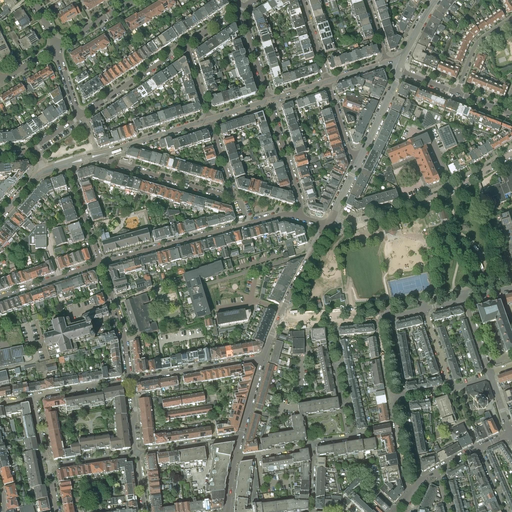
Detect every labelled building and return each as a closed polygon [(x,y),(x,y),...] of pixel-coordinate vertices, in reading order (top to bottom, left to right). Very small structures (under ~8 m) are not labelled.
[(7,0),(4,2),(7,6),(4,8),(6,11),(7,10),(7,11),(10,9),(11,8),(15,5),(16,4),(14,1),(15,1),(14,0),(7,0)] [(84,0),(82,2),(83,3),(88,12),(94,8),(88,0),(84,0)] [(160,0),(158,1),(159,3),(159,2),(164,11),(167,9),(168,10),(170,8),(164,0),(160,0)] [(172,0),(164,0),(170,8),(176,5),(172,0)] [(218,12),(223,8),(218,0),(211,0),(211,1),(212,3),(218,12)] [(218,0),(223,8),(228,5),(226,0),(218,0)] [(277,10),(283,7),(278,0),(273,0),(272,1),(276,8),(277,10)] [(453,6),(456,3),(452,0),(445,0),(444,2),(457,12),(459,9),(455,6),(454,6),(453,6)] [(272,1),(267,4),(273,14),(275,13),(273,10),(276,8),(272,1)] [(309,3),(311,9),(320,6),(320,3),(319,4),(318,1),(309,3)] [(335,2),(335,1),(328,3),(329,6),(331,14),(333,14),(333,15),(337,14),(338,16),(339,15),(335,2)] [(387,3),(387,1),(375,5),(376,10),(385,7),(387,7),(386,6),(385,4),(387,3)] [(511,6),(511,2),(511,1),(505,5),(503,7),(505,9),(506,8),(507,10),(511,6)] [(161,13),(164,11),(159,2),(159,3),(153,6),(159,16),(161,14),(161,13)] [(444,2),(440,6),(448,12),(450,10),(451,10),(450,11),(451,11),(455,14),(457,12),(444,2)] [(212,3),(207,6),(213,15),(218,12),(212,3)] [(414,13),(417,8),(409,3),(408,3),(407,5),(408,5),(406,9),(414,13)] [(271,16),(273,14),(267,4),(262,7),(267,14),(269,13),(271,16)] [(364,10),(362,4),(352,7),(353,11),(354,13),(364,10)] [(71,7),(66,10),(71,19),(77,15),(79,13),(75,5),(72,7),(71,6),(70,7),(71,7)] [(213,15),(207,6),(204,8),(202,5),(200,6),(202,9),(208,18),(213,15)] [(290,7),(287,8),(289,14),(299,11),(297,5),(290,7)] [(153,6),(148,9),(153,18),(156,16),(157,17),(159,16),(153,6)] [(321,8),(320,6),(311,9),(312,14),(321,12),(320,8),(321,8)] [(446,16),(448,12),(440,6),(440,7),(437,12),(449,22),(451,19),(447,16),(446,16)] [(262,17),(267,14),(262,7),(257,10),(262,17)] [(386,8),(385,8),(377,11),(378,17),(390,13),(389,11),(387,12),(387,10),(386,8)] [(153,18),(148,9),(142,13),(148,22),(150,21),(149,20),(153,18)] [(203,21),(208,18),(202,9),(197,13),(203,21)] [(411,18),(414,13),(406,9),(405,11),(404,10),(402,13),(411,18)] [(501,10),(500,10),(497,12),(496,10),(495,11),(496,13),(501,19),(505,17),(504,16),(506,15),(502,9),(501,10)] [(13,14),(18,21),(26,16),(24,12),(23,13),(23,12),(22,13),(20,10),(19,11),(18,11),(15,13),(13,14)] [(60,14),(58,16),(63,24),(65,22),(71,19),(66,10),(61,13),(60,13),(60,14)] [(263,19),(262,17),(257,10),(253,13),(252,14),(255,22),(260,20),(263,19)] [(364,10),(354,13),(353,11),(350,12),(352,16),(354,15),(355,19),(357,18),(366,16),(364,10)] [(301,17),(299,11),(289,14),(291,20),(301,17)] [(494,11),(495,13),(492,16),(497,22),(501,19),(496,13),(495,11),(494,11)] [(312,14),(314,20),(324,17),(323,14),(322,14),(321,12),(312,14)] [(448,25),(449,22),(437,12),(433,18),(441,23),(443,20),(444,20),(443,21),(444,21),(448,25)] [(142,13),(137,16),(136,16),(142,24),(145,22),(146,24),(148,22),(142,13)] [(199,25),(203,21),(197,13),(193,16),(194,17),(199,25)] [(378,17),(380,23),(389,20),(390,20),(389,17),(389,16),(390,16),(390,13),(378,17)] [(409,22),(411,18),(402,13),(402,14),(400,13),(398,16),(401,18),(409,22)] [(136,15),(130,18),(137,29),(139,27),(138,26),(142,24),(136,16),(137,16),(136,15)] [(26,16),(18,21),(22,28),(24,27),(24,28),(27,25),(29,24),(28,21),(28,20),(26,16)] [(194,28),(199,25),(194,17),(191,19),(190,16),(187,18),(194,28)] [(356,22),(357,25),(367,21),(366,16),(357,18),(358,22),(356,22)] [(401,18),(398,16),(396,19),(398,20),(397,22),(406,27),(409,22),(401,18)] [(487,19),(484,21),(488,27),(488,28),(493,25),(488,18),(487,16),(486,17),(487,19)] [(492,16),(488,18),(493,25),(497,22),(492,16)] [(291,20),(292,25),(303,22),(301,17),(291,20)] [(139,33),(137,30),(137,29),(130,18),(125,22),(131,32),(134,30),(137,34),(139,33)] [(189,31),(194,28),(187,18),(185,19),(186,22),(184,24),(189,31)] [(326,24),(324,18),(315,21),(316,27),(326,24)] [(439,26),(441,23),(433,18),(430,23),(444,31),(446,28),(441,26),(440,26),(439,26)] [(260,21),(260,20),(255,22),(256,28),(265,26),(265,25),(267,25),(266,21),(265,19),(260,21)] [(484,30),(488,27),(484,21),(483,20),(479,23),(484,30)] [(188,32),(182,22),(181,21),(176,24),(183,35),(188,32)] [(389,21),(388,21),(381,24),(383,30),(393,26),(392,24),(390,25),(389,23),(390,23),(389,21)] [(304,28),(303,22),(292,25),(294,31),(295,30),(295,31),(304,28)] [(404,30),(406,27),(397,22),(396,25),(398,34),(401,36),(402,34),(403,32),(404,30)] [(321,43),(331,40),(332,40),(327,23),(326,24),(316,27),(321,43)] [(345,34),(343,27),(342,23),(337,25),(341,36),(342,35),(345,34)] [(442,34),(444,31),(430,23),(427,29),(435,34),(437,30),(438,31),(437,31),(438,32),(442,34)] [(480,33),(484,30),(479,23),(475,26),(480,33)] [(178,39),(183,35),(176,24),(171,28),(172,29),(178,39)] [(114,28),(122,42),(123,41),(123,40),(122,37),(122,36),(125,35),(124,33),(125,33),(120,25),(114,28)] [(233,25),(228,29),(233,37),(235,39),(236,41),(239,40),(239,38),(237,38),(235,35),(237,33),(235,26),(233,25)] [(256,28),(258,34),(267,31),(270,30),(269,27),(266,28),(265,25),(265,26),(256,28)] [(480,33),(475,26),(475,25),(468,32),(475,37),(480,33)] [(384,34),(393,32),(393,31),(393,29),(394,28),(393,26),(383,30),(384,34)] [(360,33),(360,36),(371,33),(369,27),(361,29),(362,32),(360,33)] [(121,43),(122,42),(114,28),(108,32),(113,40),(114,40),(114,41),(117,39),(118,40),(118,39),(120,42),(121,43)] [(235,39),(233,37),(228,29),(224,32),(229,40),(229,39),(231,38),(233,40),(235,39)] [(433,37),(435,34),(427,29),(424,34),(438,42),(440,39),(435,36),(434,37),(433,37)] [(26,38),(32,47),(34,45),(35,44),(38,42),(37,40),(38,40),(35,36),(31,30),(29,32),(31,35),(26,38)] [(171,30),(167,33),(173,42),(177,39),(171,30)] [(270,30),(267,31),(258,34),(260,40),(272,36),(270,30)] [(224,32),(219,35),(225,44),(226,45),(227,46),(231,44),(230,42),(229,39),(229,40),(224,32)] [(394,35),(393,32),(384,34),(386,40),(397,37),(396,37),(396,35),(394,35)] [(472,41),(475,37),(468,32),(466,35),(464,34),(463,35),(472,41)] [(167,46),(173,42),(167,33),(161,37),(167,46)] [(436,45),(438,42),(424,34),(421,40),(429,44),(431,41),(432,41),(432,42),(436,45)] [(222,46),(225,44),(219,35),(214,38),(220,48),(222,47),(222,46)] [(465,37),(463,40),(469,45),(472,41),(463,35),(463,36),(465,37)] [(104,36),(98,39),(104,49),(106,47),(105,46),(109,44),(104,36)] [(270,43),(270,42),(269,40),(272,39),(272,36),(260,40),(262,45),(270,43)] [(162,49),(167,46),(161,37),(156,40),(162,49)] [(397,37),(386,40),(389,50),(390,50),(394,49),(393,49),(395,49),(400,38),(397,37)] [(32,47),(26,38),(19,42),(21,44),(21,45),(23,49),(23,48),(24,51),(29,48),(32,47)] [(222,50),(220,48),(214,38),(209,42),(215,51),(215,52),(218,50),(219,52),(222,50)] [(102,50),(104,49),(98,39),(92,43),(97,51),(101,49),(102,50)] [(157,52),(162,49),(156,40),(151,43),(157,52)] [(321,43),(323,48),(333,45),(334,45),(334,42),(332,43),(331,40),(321,43)] [(428,48),(429,44),(421,40),(418,46),(428,50),(432,52),(434,49),(429,47),(428,48)] [(467,50),(469,45),(463,40),(462,40),(460,46),(467,50)] [(270,42),(270,43),(262,45),(264,51),(273,48),(272,45),(274,45),(273,41),(270,42)] [(310,45),(308,41),(300,44),(299,43),(291,46),(292,48),(296,47),(296,49),(310,45)] [(369,46),(367,41),(362,43),(363,45),(367,58),(373,57),(370,48),(367,49),(367,47),(369,46)] [(212,52),(215,51),(209,42),(204,45),(210,54),(210,55),(213,53),(212,52)] [(0,54),(8,51),(5,43),(0,45),(0,54)] [(87,46),(93,56),(95,54),(94,53),(97,51),(92,43),(87,46)] [(153,55),(157,52),(151,43),(147,46),(153,55)] [(357,62),(362,60),(358,47),(357,44),(352,46),(353,49),(357,62)] [(369,46),(370,48),(373,57),(377,55),(378,54),(375,44),(369,46)] [(142,46),(140,47),(148,59),(153,55),(147,46),(146,45),(145,46),(143,47),(142,46)] [(205,57),(210,54),(204,45),(199,48),(205,57)] [(334,47),(333,45),(323,48),(325,53),(336,50),(335,48),(332,49),(332,48),(334,47)] [(362,60),(367,58),(363,45),(358,47),(362,60)] [(87,46),(81,49),(86,58),(87,59),(93,56),(87,46)] [(241,46),(234,48),(233,48),(235,54),(243,52),(241,46)] [(427,50),(428,50),(418,46),(417,46),(412,58),(411,58),(411,59),(410,59),(410,60),(410,61),(411,61),(411,62),(412,62),(412,63),(413,63),(414,63),(414,62),(423,66),(427,56),(422,54),(423,52),(425,53),(426,50),(427,50)] [(466,54),(467,50),(460,46),(458,46),(457,47),(459,48),(458,51),(466,54)] [(143,62),(148,59),(140,47),(138,48),(139,50),(136,52),(143,62)] [(265,57),(274,54),(277,53),(275,47),(273,48),(264,51),(265,57)] [(83,60),(86,58),(81,49),(81,48),(75,52),(82,63),(84,61),(83,60)] [(204,57),(205,57),(199,48),(196,50),(195,53),(199,65),(208,62),(207,60),(206,61),(206,60),(203,59),(205,58),(204,57)] [(12,58),(8,51),(0,54),(3,62),(5,61),(6,61),(10,59),(12,58)] [(352,63),(349,55),(346,56),(345,51),(342,52),(346,65),(352,63)] [(80,64),(82,63),(75,52),(69,55),(75,65),(79,62),(80,64)] [(138,65),(143,62),(136,52),(135,52),(135,53),(133,54),(132,52),(130,54),(138,65)] [(235,67),(246,63),(243,52),(235,54),(231,55),(228,56),(229,61),(231,61),(232,63),(233,62),(235,67)] [(133,68),(138,65),(130,54),(128,55),(130,56),(127,58),(133,68)] [(274,56),(274,54),(265,57),(267,63),(279,59),(278,56),(274,56)] [(338,58),(338,59),(337,56),(335,57),(334,55),(331,56),(332,58),(333,59),(336,69),(341,67),(338,58)] [(423,66),(430,69),(434,59),(431,57),(427,56),(423,66)] [(464,59),(456,56),(454,61),(457,62),(456,64),(459,65),(460,63),(462,64),(464,59)] [(133,68),(127,58),(126,57),(123,58),(124,60),(122,61),(128,72),(133,68)] [(327,62),(330,70),(331,70),(336,69),(333,59),(332,58),(330,58),(331,61),(327,62)] [(183,74),(184,78),(190,77),(188,70),(185,59),(183,59),(179,62),(183,70),(182,71),(182,72),(183,73),(183,74)] [(267,63),(269,68),(277,65),(280,64),(279,59),(267,63)] [(436,60),(434,59),(430,69),(436,71),(440,63),(436,61),(436,60)] [(116,63),(117,65),(123,75),(128,72),(122,61),(120,60),(117,62),(116,63)] [(199,65),(200,68),(201,71),(211,68),(212,68),(215,67),(217,67),(215,60),(208,62),(199,65)] [(183,70),(179,62),(171,67),(176,76),(176,75),(180,73),(182,72),(182,71),(183,70)] [(280,64),(277,65),(269,68),(273,81),(281,78),(279,71),(286,68),(290,66),(289,62),(288,62),(283,63),(280,64)] [(308,77),(305,69),(305,68),(304,65),(303,65),(303,63),(301,64),(302,69),(299,70),(302,79),(308,77)] [(482,66),(475,63),(473,68),(478,70),(477,72),(480,73),(480,71),(481,71),(482,66)] [(310,66),(310,67),(313,76),(317,74),(318,73),(316,65),(316,64),(313,65),(313,64),(310,65),(310,66)] [(454,69),(441,64),(438,71),(442,73),(447,75),(448,75),(451,77),(454,69)] [(511,64),(498,70),(499,73),(510,69),(511,70),(511,69),(511,64)] [(119,78),(123,75),(117,65),(112,68),(119,78)] [(456,65),(454,69),(451,77),(456,79),(461,67),(456,65)] [(108,71),(107,71),(114,81),(119,78),(112,68),(111,66),(109,68),(110,70),(108,71)] [(55,78),(53,75),(51,71),(52,70),(50,67),(43,71),(49,80),(50,79),(51,80),(55,78)] [(177,76),(176,75),(176,76),(171,67),(166,70),(172,80),(177,76)] [(216,72),(215,67),(212,68),(211,68),(201,71),(202,76),(216,72)] [(250,75),(248,67),(235,70),(235,71),(237,78),(250,75)] [(308,77),(313,76),(310,67),(305,69),(308,77)] [(286,68),(279,71),(281,78),(283,85),(291,83),(288,73),(286,68)] [(91,69),(85,72),(76,78),(76,79),(75,79),(76,82),(77,81),(78,84),(88,77),(87,76),(90,74),(89,72),(92,71),(91,69)] [(109,85),(114,81),(107,71),(106,70),(101,73),(109,85)] [(168,83),(172,80),(166,70),(161,74),(168,83)] [(297,81),(302,79),(299,70),(298,70),(298,71),(294,72),(297,81)] [(49,80),(43,71),(38,74),(43,83),(44,83),(49,80)] [(381,71),(372,74),(374,80),(386,84),(387,83),(383,72),(381,71)] [(472,84),(475,77),(477,73),(472,71),(467,83),(472,85),(472,84)] [(202,76),(204,82),(214,79),(212,76),(217,75),(217,74),(216,72),(202,76)] [(291,83),(297,81),(294,72),(289,74),(289,73),(288,73),(291,83)] [(104,88),(109,85),(101,73),(99,74),(100,76),(97,77),(97,78),(104,88)] [(33,78),(38,86),(39,88),(44,84),(44,83),(43,83),(38,74),(33,78)] [(163,86),(168,83),(161,74),(156,77),(163,86)] [(365,82),(372,84),(374,80),(372,74),(359,78),(360,80),(365,82)] [(237,78),(235,79),(235,80),(236,80),(237,81),(240,80),(241,83),(241,84),(252,80),(250,75),(237,78)] [(157,90),(163,86),(156,77),(151,81),(157,90)] [(181,85),(192,82),(190,77),(184,78),(182,79),(179,80),(178,82),(178,84),(179,83),(180,86),(181,85)] [(481,79),(475,77),(472,84),(477,86),(478,87),(481,79)] [(38,86),(33,78),(27,81),(29,84),(30,85),(27,87),(27,88),(31,93),(34,91),(33,89),(38,86)] [(99,91),(104,88),(97,78),(93,81),(99,91)] [(283,85),(281,78),(273,81),(275,87),(276,88),(283,85)] [(359,78),(353,80),(355,84),(356,84),(356,85),(355,86),(356,87),(357,87),(360,88),(359,89),(361,90),(363,86),(365,82),(360,80),(359,78)] [(215,85),(220,84),(219,81),(215,83),(214,79),(204,82),(206,88),(215,85)] [(486,90),(489,82),(483,80),(481,79),(478,87),(482,88),(486,90)] [(253,85),(252,80),(241,84),(241,83),(239,84),(242,88),(245,88),(246,87),(246,88),(253,85)] [(374,80),(372,84),(375,85),(384,88),(386,84),(374,80)] [(94,94),(99,91),(93,81),(88,84),(94,94)] [(152,93),(157,90),(151,81),(146,84),(152,93)] [(354,91),(353,88),(352,89),(349,81),(344,83),(345,87),(347,88),(347,90),(349,89),(350,92),(354,91)] [(194,88),(192,82),(181,85),(182,87),(180,88),(181,92),(184,91),(185,90),(194,88)] [(375,85),(372,84),(365,82),(363,86),(371,89),(373,90),(375,85)] [(489,82),(486,90),(490,91),(490,92),(494,93),(497,86),(489,82)] [(79,87),(83,100),(85,100),(90,97),(83,88),(83,87),(82,86),(80,83),(78,85),(79,87)] [(344,83),(340,84),(342,92),(344,91),(344,92),(348,91),(347,90),(347,88),(345,87),(344,83)] [(503,88),(500,95),(500,96),(505,98),(510,84),(508,83),(507,84),(505,83),(503,88)] [(90,97),(94,94),(88,84),(83,87),(83,88),(90,97)] [(147,96),(152,93),(146,84),(141,87),(147,96)] [(407,99),(410,92),(412,87),(404,85),(404,84),(403,85),(398,96),(407,99)] [(20,96),(26,93),(27,95),(31,93),(27,88),(24,90),(23,88),(24,87),(23,85),(22,85),(21,85),(16,88),(20,96)] [(206,88),(208,94),(217,91),(215,85),(206,88)] [(256,93),(253,85),(246,88),(246,89),(244,89),(245,92),(248,91),(250,96),(255,95),(256,95),(256,93)] [(370,97),(378,101),(384,88),(375,85),(373,90),(370,97)] [(235,101),(241,99),(239,91),(238,89),(235,90),(234,89),(233,86),(231,87),(235,101)] [(503,88),(497,86),(494,93),(496,94),(500,95),(503,88)] [(142,100),(147,96),(141,87),(136,91),(142,100)] [(230,103),(235,101),(231,87),(228,88),(230,92),(227,93),(230,103)] [(15,99),(20,96),(16,88),(10,91),(15,99)] [(183,98),(187,96),(195,94),(194,88),(185,90),(184,91),(181,92),(183,98)] [(49,96),(52,101),(61,96),(58,89),(44,97),(45,99),(49,96)] [(241,99),(250,96),(248,91),(245,92),(244,89),(239,91),(241,99)] [(416,98),(422,101),(425,102),(430,104),(433,96),(419,90),(415,98),(416,98)] [(10,102),(15,99),(10,91),(5,94),(10,102)] [(143,101),(142,100),(136,91),(131,94),(138,104),(143,101)] [(224,104),(230,103),(227,93),(224,94),(223,93),(220,94),(221,95),(224,104)] [(325,94),(324,93),(323,93),(319,95),(322,104),(324,103),(324,102),(325,102),(326,106),(329,105),(325,94)] [(4,105),(10,102),(5,94),(0,97),(0,100),(0,101),(1,101),(4,105)] [(131,94),(126,97),(133,107),(134,108),(138,105),(138,104),(131,94)] [(197,100),(195,94),(187,96),(189,102),(190,101),(190,102),(197,100)] [(374,109),(377,103),(360,97),(352,94),(350,97),(359,100),(358,103),(362,105),(362,104),(374,109)] [(215,96),(215,95),(214,95),(214,96),(209,97),(212,107),(214,108),(218,106),(215,96)] [(218,106),(224,104),(221,95),(218,95),(215,96),(218,106)] [(319,105),(322,104),(319,95),(313,97),(317,109),(319,108),(318,104),(319,104),(319,105)] [(359,114),(360,111),(362,105),(358,103),(359,100),(350,97),(346,95),(342,107),(359,114)] [(62,101),(61,96),(52,101),(49,104),(51,108),(52,108),(54,107),(54,108),(57,106),(62,103),(61,102),(62,101)] [(409,101),(407,99),(398,96),(397,98),(406,102),(403,108),(400,114),(402,116),(410,119),(416,106),(413,102),(409,101)] [(439,107),(445,110),(448,101),(433,96),(430,104),(436,106),(439,107)] [(134,108),(133,107),(126,97),(121,101),(128,110),(129,111),(133,108),(133,109),(134,108)] [(314,110),(317,109),(313,97),(307,99),(310,107),(313,106),(314,110)] [(394,104),(403,108),(406,102),(397,98),(394,104)] [(306,108),(310,107),(307,99),(301,101),(304,109),(305,113),(307,112),(306,108)] [(200,112),(201,111),(197,100),(190,102),(191,104),(194,114),(200,112)] [(129,111),(128,110),(121,101),(116,104),(122,113),(125,112),(126,114),(128,113),(128,112),(129,111)] [(301,110),(304,109),(301,101),(295,102),(297,108),(299,113),(299,114),(302,113),(301,110)] [(283,113),(297,108),(295,102),(282,107),(281,108),(283,113)] [(450,117),(455,104),(449,102),(445,112),(446,112),(447,110),(449,111),(447,116),(450,117)] [(57,106),(59,108),(63,115),(66,114),(66,113),(63,103),(62,103),(57,106)] [(120,115),(122,113),(116,104),(111,108),(117,117),(118,116),(118,117),(120,116),(120,115)] [(189,116),(194,114),(191,104),(190,105),(186,106),(189,116)] [(372,115),(374,109),(362,104),(362,105),(360,111),(372,115)] [(394,104),(391,110),(400,114),(403,108),(394,104)] [(455,104),(450,117),(452,118),(454,113),(456,114),(455,116),(456,116),(460,106),(455,104)] [(171,109),(168,110),(172,121),(177,119),(174,108),(173,106),(171,107),(171,109)] [(177,119),(183,117),(180,109),(179,106),(174,108),(177,119)] [(183,117),(189,116),(186,106),(181,108),(181,109),(180,109),(183,117)] [(466,108),(460,106),(456,116),(458,117),(458,115),(460,115),(458,120),(461,121),(466,108)] [(59,118),(63,115),(59,108),(56,110),(54,108),(54,107),(52,108),(59,118)] [(347,116),(353,119),(359,122),(360,119),(364,121),(365,119),(369,120),(372,115),(360,111),(359,114),(342,107),(342,108),(344,117),(347,116)] [(59,118),(52,108),(51,108),(46,111),(54,122),(59,118)] [(115,119),(117,117),(111,108),(106,111),(112,120),(115,119)] [(299,113),(297,108),(283,113),(285,118),(296,114),(299,113)] [(466,108),(461,121),(463,122),(465,117),(467,118),(466,120),(468,121),(468,120),(472,111),(466,108)] [(166,123),(172,121),(168,110),(164,111),(162,111),(166,123)] [(320,113),(322,119),(332,116),(330,110),(320,113)] [(50,124),(54,122),(46,111),(41,114),(43,116),(42,116),(48,125),(50,124)] [(110,122),(112,120),(106,111),(101,114),(105,121),(106,123),(107,124),(110,122)] [(166,123),(162,111),(160,112),(157,113),(160,125),(166,123)] [(400,116),(391,111),(386,121),(395,125),(400,116)] [(442,116),(438,115),(432,112),(428,111),(422,125),(423,125),(425,129),(439,124),(442,116)] [(473,122),(477,113),(476,113),(476,112),(472,111),(468,120),(471,121),(470,124),(473,126),(474,123),(473,122)] [(150,113),(151,117),(154,127),(159,125),(156,114),(153,115),(152,113),(150,113)] [(262,113),(253,116),(254,121),(259,120),(264,118),(262,113)] [(473,122),(474,123),(475,123),(475,124),(478,125),(478,124),(482,126),(486,116),(477,113),(473,122)] [(105,121),(101,114),(97,117),(97,116),(94,118),(94,119),(91,121),(90,123),(91,126),(103,122),(105,121)] [(285,118),(286,123),(298,120),(296,114),(285,118)] [(44,128),(48,125),(42,116),(38,119),(44,128)] [(255,124),(254,121),(253,116),(247,118),(249,127),(250,130),(253,129),(252,125),(255,124)] [(334,121),(332,116),(322,119),(324,124),(334,121)] [(344,117),(347,125),(349,125),(354,124),(353,119),(347,116),(344,117)] [(494,119),(486,116),(482,126),(484,126),(483,127),(486,128),(487,127),(490,129),(494,119)] [(39,132),(44,128),(38,119),(36,117),(31,120),(31,121),(39,132)] [(142,130),(148,129),(145,119),(144,117),(139,119),(142,130)] [(148,129),(154,127),(151,117),(145,119),(148,129)] [(133,120),(134,123),(133,123),(134,125),(134,124),(137,132),(142,130),(139,119),(138,119),(138,118),(135,120),(135,119),(133,120)] [(247,131),(246,127),(248,126),(249,127),(247,118),(241,120),(244,129),(245,131),(247,131)] [(359,122),(353,119),(354,124),(354,123),(356,124),(355,127),(364,131),(367,126),(359,122)] [(494,119),(490,129),(491,129),(492,129),(492,130),(495,131),(495,130),(499,132),(503,123),(494,119)] [(238,130),(238,131),(239,133),(241,132),(240,129),(243,128),(243,129),(244,129),(241,120),(235,122),(238,130)] [(299,125),(298,120),(286,123),(288,129),(299,125)] [(30,123),(27,126),(33,135),(39,132),(31,121),(29,122),(30,123)] [(335,127),(334,121),(324,124),(322,125),(324,131),(335,127)] [(391,135),(395,125),(386,121),(382,131),(391,135)] [(104,125),(103,122),(91,126),(93,131),(103,128),(102,126),(104,125)] [(234,131),(238,130),(235,122),(230,123),(232,133),(233,135),(235,134),(234,131)] [(231,133),(232,133),(230,123),(224,125),(227,136),(228,137),(230,136),(229,133),(231,132),(231,133)] [(505,129),(510,131),(511,132),(511,126),(504,123),(502,128),(501,130),(504,131),(505,129)] [(136,132),(137,132),(134,124),(134,125),(131,125),(128,126),(132,138),(136,136),(137,135),(136,132)] [(265,124),(260,125),(256,127),(257,132),(267,129),(265,124)] [(226,136),(227,136),(224,125),(220,127),(219,128),(219,129),(221,137),(226,135),(226,136)] [(288,129),(290,134),(302,130),(301,128),(300,128),(299,125),(288,129)] [(28,139),(33,135),(27,126),(22,129),(28,139)] [(95,137),(109,133),(110,133),(110,132),(109,130),(108,128),(108,126),(103,128),(93,131),(95,137)] [(126,140),(132,138),(128,126),(127,126),(127,127),(122,129),(126,140)] [(438,131),(446,151),(458,146),(457,145),(467,141),(462,130),(456,128),(451,130),(449,126),(438,131)] [(325,136),(337,132),(335,127),(324,131),(322,132),(323,136),(325,136)] [(362,137),(364,131),(355,127),(353,130),(354,133),(362,137)] [(23,143),(28,139),(22,129),(21,129),(17,132),(23,143)] [(119,142),(126,140),(122,129),(117,130),(117,129),(115,130),(115,131),(119,142)] [(256,138),(256,139),(269,135),(267,129),(257,132),(258,134),(253,136),(254,139),(256,138)] [(303,132),(302,130),(290,134),(291,140),(302,136),(302,135),(300,135),(299,133),(303,132)] [(359,143),(362,137),(354,133),(353,130),(351,131),(350,131),(349,131),(351,138),(353,143),(355,144),(359,143)] [(10,133),(15,143),(22,143),(23,143),(17,132),(16,131),(13,133),(13,132),(10,133)] [(110,132),(110,133),(114,144),(119,142),(115,131),(110,132)] [(206,131),(200,133),(203,143),(210,141),(207,132),(208,132),(206,131)] [(382,131),(378,140),(378,141),(387,145),(391,135),(382,131)] [(502,133),(502,134),(507,142),(511,139),(511,132),(510,131),(509,133),(507,134),(506,133),(504,132),(502,133)] [(7,144),(15,143),(10,133),(8,133),(8,132),(6,132),(6,133),(7,144)] [(339,139),(337,132),(325,136),(325,137),(323,137),(325,142),(328,141),(328,142),(339,139)] [(111,138),(109,133),(95,137),(94,138),(94,139),(94,140),(95,141),(96,140),(97,143),(111,138)] [(100,148),(114,144),(110,133),(109,133),(111,138),(97,143),(98,147),(100,148)] [(201,143),(203,143),(200,133),(194,135),(197,145),(201,144),(201,143)] [(501,146),(507,142),(502,134),(498,137),(496,135),(494,136),(496,139),(501,146)] [(189,137),(192,147),(192,149),(198,147),(197,145),(194,135),(189,137)] [(270,140),(269,135),(256,139),(258,144),(270,140)] [(430,186),(440,182),(437,174),(436,174),(426,150),(428,149),(427,146),(431,144),(427,135),(409,144),(388,154),(393,165),(406,159),(409,165),(412,166),(418,164),(427,184),(427,185),(428,186),(429,186),(430,186)] [(190,148),(192,147),(189,137),(189,136),(186,137),(183,138),(186,148),(187,148),(188,151),(191,150),(190,148)] [(291,140),(293,145),(305,141),(304,139),(301,140),(300,138),(302,137),(302,136),(291,140)] [(183,149),(186,148),(183,138),(179,140),(179,139),(177,140),(180,151),(181,151),(181,152),(183,151),(182,150),(183,150),(183,149)] [(222,141),(224,147),(234,144),(232,138),(222,141)] [(493,151),(501,146),(496,139),(495,138),(492,140),(491,139),(489,141),(489,142),(488,143),(493,151)] [(173,149),(173,148),(171,142),(171,139),(169,139),(164,140),(167,147),(168,151),(173,149)] [(341,144),(339,139),(328,142),(326,143),(326,145),(329,144),(330,146),(329,147),(329,148),(341,144)] [(158,142),(161,149),(167,147),(164,140),(158,142)] [(180,151),(177,140),(171,142),(173,148),(173,149),(175,153),(177,152),(177,151),(180,150),(180,151)] [(258,144),(260,150),(272,146),(270,140),(258,144)] [(373,151),(381,155),(387,145),(378,141),(378,140),(377,140),(377,142),(373,151)] [(306,143),(305,141),(293,145),(295,150),(305,147),(305,146),(303,146),(302,144),(306,143)] [(481,143),(488,155),(493,152),(493,151),(488,143),(488,142),(487,143),(487,144),(486,144),(487,146),(486,146),(483,142),(481,143)] [(235,144),(234,144),(224,147),(226,152),(239,148),(240,148),(238,143),(235,144)] [(483,158),(488,155),(481,143),(479,144),(482,149),(480,150),(479,148),(478,149),(479,150),(483,158)] [(343,153),(341,144),(329,148),(330,151),(330,152),(332,156),(343,153)] [(274,152),(272,146),(260,150),(261,154),(263,153),(264,155),(274,152)] [(203,150),(201,151),(201,152),(203,151),(205,156),(214,153),(212,147),(203,150)] [(295,150),(296,156),(305,154),(309,152),(308,150),(305,151),(305,148),(306,148),(305,147),(295,150)] [(478,161),(483,158),(479,150),(477,151),(475,147),(472,149),(478,161)] [(240,151),(239,148),(226,152),(228,158),(238,155),(238,154),(238,153),(236,154),(236,152),(240,151)] [(472,164),(478,161),(472,149),(469,150),(471,155),(468,157),(472,164)] [(126,157),(136,160),(139,152),(132,150),(127,152),(126,157)] [(139,150),(139,152),(136,160),(143,162),(146,151),(144,151),(144,152),(139,150)] [(148,152),(146,151),(143,162),(148,163),(151,154),(148,153),(148,152)] [(377,165),(381,155),(373,151),(368,161),(377,165)] [(148,163),(155,165),(157,156),(158,153),(153,152),(152,153),(151,153),(151,154),(148,163)] [(265,159),(265,161),(276,158),(274,152),(264,155),(264,156),(262,157),(263,159),(265,159)] [(215,159),(214,153),(205,156),(206,162),(215,159)] [(332,162),(335,161),(336,161),(345,158),(343,153),(332,156),(330,156),(332,162)] [(467,167),(472,164),(468,157),(466,158),(464,153),(461,155),(467,167)] [(160,167),(166,168),(169,157),(169,155),(166,154),(165,156),(163,155),(163,156),(162,157),(163,157),(160,167)] [(228,158),(229,162),(242,158),(242,157),(241,157),(241,156),(242,156),(241,154),(238,154),(238,155),(228,158)] [(306,159),(305,154),(296,156),(294,157),(293,159),(294,163),(307,159),(306,159)] [(462,170),(467,167),(461,155),(458,157),(459,158),(457,159),(458,161),(457,161),(462,170)] [(173,159),(169,157),(166,168),(171,170),(174,159),(173,159)] [(242,159),(242,158),(229,162),(231,167),(240,164),(239,163),(243,161),(243,163),(250,160),(249,158),(249,157),(242,159)] [(278,164),(278,163),(276,158),(265,161),(263,162),(264,168),(268,167),(269,166),(278,164)] [(171,170),(177,172),(180,160),(175,159),(175,160),(174,159),(171,170)] [(183,161),(180,160),(177,172),(177,173),(179,174),(179,172),(184,174),(187,163),(187,162),(186,162),(187,160),(184,159),(183,161)] [(309,165),(307,159),(294,163),(296,169),(308,165),(309,165)] [(457,173),(462,170),(457,161),(456,161),(457,162),(455,163),(454,162),(455,162),(453,159),(451,161),(457,173)] [(372,174),(377,165),(368,161),(363,170),(372,174)] [(452,176),(457,173),(451,161),(449,162),(451,165),(449,166),(449,165),(447,166),(452,176)] [(21,177),(29,168),(27,162),(10,164),(11,173),(11,176),(15,176),(17,174),(21,177)] [(281,163),(278,163),(278,164),(269,166),(269,168),(271,168),(272,170),(272,171),(273,171),(283,168),(282,163),(281,163)] [(231,167),(232,173),(242,170),(241,165),(242,165),(241,164),(240,164),(231,167)] [(347,165),(347,164),(343,165),(335,165),(334,167),(344,172),(347,167),(347,165)] [(388,182),(393,184),(396,183),(391,170),(393,170),(390,164),(389,166),(387,170),(386,172),(387,172),(385,176),(383,179),(388,181),(388,182)] [(193,166),(192,165),(189,175),(194,177),(197,166),(194,165),(193,166)] [(311,170),(311,171),(313,170),(312,166),(309,167),(308,165),(296,169),(298,175),(310,171),(311,170)] [(342,177),(344,172),(334,167),(329,165),(326,170),(332,173),(342,177)] [(194,177),(200,178),(203,168),(203,169),(198,167),(198,166),(197,166),(194,177)] [(88,169),(84,170),(86,178),(93,176),(95,169),(91,168),(88,169)] [(204,168),(203,168),(200,178),(206,180),(209,170),(204,169),(204,168)] [(285,174),(283,168),(273,171),(273,172),(274,172),(276,177),(285,174)] [(101,171),(95,169),(93,176),(92,180),(93,180),(98,182),(101,171)] [(82,180),(86,178),(84,170),(77,172),(76,174),(79,183),(83,182),(82,180)] [(206,180),(212,182),(215,171),(214,171),(214,172),(209,170),(206,180)] [(244,174),(242,170),(232,173),(234,179),(241,177),(245,175),(245,174),(244,174)] [(313,176),(311,171),(311,170),(310,171),(298,175),(300,180),(309,177),(313,176)] [(372,174),(363,170),(362,171),(363,171),(358,181),(367,185),(372,174)] [(101,171),(98,182),(103,184),(103,183),(104,183),(107,172),(101,171)] [(216,172),(215,171),(212,182),(222,185),(223,182),(220,173),(216,172)] [(113,174),(107,172),(104,183),(105,183),(105,184),(110,186),(113,174)] [(339,183),(342,177),(332,173),(329,178),(339,183)] [(13,187),(21,177),(17,174),(15,176),(11,176),(11,177),(7,181),(13,187)] [(110,187),(118,189),(122,177),(113,174),(110,186),(110,187)] [(247,192),(253,194),(256,182),(253,181),(253,180),(254,175),(252,174),(251,178),(252,178),(247,192)] [(276,182),(277,183),(287,180),(285,174),(276,177),(277,182),(276,182)] [(511,174),(506,176),(503,178),(505,184),(501,185),(500,184),(488,188),(492,198),(495,206),(501,203),(507,201),(504,195),(510,193),(511,193),(511,192),(511,174)] [(56,179),(59,190),(66,187),(63,177),(56,179)] [(129,179),(122,177),(118,189),(125,191),(125,190),(125,191),(129,179)] [(238,189),(241,190),(244,178),(243,178),(241,178),(241,177),(234,179),(238,189)] [(245,178),(244,178),(241,190),(247,192),(252,178),(251,178),(250,177),(249,178),(248,181),(245,180),(245,178)] [(300,180),(302,186),(311,183),(313,182),(313,180),(312,180),(311,177),(309,177),(300,180)] [(328,177),(326,182),(329,183),(329,184),(337,187),(339,183),(329,178),(328,177)] [(54,191),(59,190),(56,179),(50,181),(54,191)] [(125,191),(131,192),(135,180),(129,179),(125,191)] [(335,190),(337,187),(329,184),(329,183),(326,182),(324,181),(321,179),(321,180),(322,184),(326,186),(335,190)] [(141,182),(135,180),(131,192),(134,193),(137,194),(138,193),(141,182)] [(289,186),(287,180),(277,183),(277,186),(278,186),(279,189),(284,188),(289,186)] [(0,192),(5,196),(13,187),(7,181),(7,182),(6,181),(5,181),(0,181),(0,192)] [(43,183),(49,193),(53,192),(49,181),(43,183)] [(362,194),(367,185),(358,181),(354,190),(362,194)] [(140,193),(144,194),(147,184),(141,182),(138,193),(139,193),(140,194),(140,193)] [(259,183),(256,182),(253,194),(258,195),(261,185),(261,183),(262,182),(260,182),(259,183)] [(49,193),(43,183),(37,190),(45,198),(45,197),(49,193)] [(311,184),(311,183),(302,186),(302,188),(303,192),(313,189),(313,188),(316,187),(315,183),(311,184)] [(153,186),(147,184),(144,194),(149,195),(149,196),(150,196),(153,186)] [(91,185),(90,185),(81,188),(83,194),(93,190),(94,190),(92,186),(91,185)] [(258,195),(264,197),(266,187),(262,186),(262,185),(261,185),(258,195)] [(159,187),(153,186),(150,196),(151,197),(151,196),(156,197),(159,187)] [(284,188),(283,190),(285,191),(287,191),(288,193),(285,203),(292,205),(294,203),(289,186),(284,188)] [(326,186),(323,191),(333,195),(335,190),(326,186)] [(270,188),(266,187),(264,197),(269,198),(272,189),(271,189),(272,188),(270,187),(270,188)] [(389,192),(390,193),(392,202),(399,200),(398,194),(396,190),(395,188),(393,189),(393,191),(389,192)] [(171,191),(164,189),(161,200),(163,200),(163,199),(168,201),(171,191)] [(277,190),(272,189),(269,198),(274,200),(277,190)] [(277,189),(277,190),(274,200),(280,202),(283,192),(278,191),(278,190),(277,189)] [(313,189),(303,192),(305,198),(316,194),(315,193),(316,193),(314,189),(313,189)] [(45,198),(37,190),(33,195),(40,202),(42,200),(45,202),(48,199),(45,197),(45,198)] [(94,193),(93,190),(83,194),(85,200),(94,197),(94,196),(95,196),(95,195),(94,192),(94,193)] [(280,202),(285,203),(288,193),(287,191),(285,191),(283,190),(283,192),(280,202)] [(333,195),(323,191),(322,190),(320,193),(321,194),(321,195),(321,196),(331,201),(333,195)] [(361,198),(362,194),(354,190),(350,196),(351,196),(350,198),(353,199),(354,198),(356,199),(358,200),(359,197),(361,198)] [(171,191),(168,201),(173,202),(173,203),(174,203),(177,193),(171,191)] [(357,205),(355,205),(353,209),(352,211),(356,213),(356,211),(358,212),(359,212),(360,211),(392,202),(390,193),(389,192),(366,198),(366,199),(362,200),(363,202),(358,203),(357,205)] [(183,194),(177,193),(174,203),(174,204),(180,206),(180,204),(183,194)] [(189,196),(183,194),(180,204),(185,205),(184,206),(185,207),(189,196)] [(307,203),(314,201),(317,200),(316,200),(318,200),(316,195),(316,194),(305,198),(307,203)] [(39,204),(40,202),(33,195),(29,200),(38,208),(39,209),(42,206),(39,204)] [(85,200),(87,205),(96,202),(97,202),(96,199),(95,196),(94,196),(94,197),(85,200)] [(187,206),(192,207),(194,198),(189,196),(185,207),(186,207),(187,206)] [(59,202),(61,207),(71,204),(70,198),(64,200),(60,201),(59,202)] [(201,199),(194,198),(192,207),(197,209),(196,210),(197,210),(198,210),(201,199)] [(327,207),(330,201),(323,198),(322,198),(322,199),(319,199),(318,203),(317,202),(327,207)] [(346,205),(353,209),(355,205),(356,202),(355,201),(356,199),(354,198),(353,199),(350,198),(346,205)] [(202,213),(203,210),(206,201),(201,199),(198,210),(197,210),(197,211),(202,213)] [(33,212),(38,208),(29,200),(18,212),(27,220),(27,219),(32,214),(30,213),(32,211),(33,212)] [(212,203),(206,201),(203,210),(207,211),(207,209),(210,210),(212,203)] [(314,201),(307,203),(309,210),(323,214),(325,213),(327,207),(317,202),(316,202),(314,201)] [(97,203),(87,206),(89,212),(99,208),(97,203)] [(218,212),(220,205),(212,203),(210,210),(213,211),(212,213),(218,214),(218,212)] [(73,210),(71,204),(61,207),(63,213),(73,210)] [(231,208),(220,205),(218,212),(224,213),(225,215),(232,213),(231,208)] [(99,208),(89,212),(91,217),(101,214),(99,208)] [(63,213),(65,219),(75,215),(73,210),(63,213)] [(180,214),(179,212),(168,211),(167,211),(165,211),(164,211),(166,219),(168,218),(170,226),(171,227),(169,227),(172,238),(180,236),(176,223),(174,216),(180,214)] [(27,219),(27,220),(18,212),(14,217),(23,225),(26,228),(30,231),(35,226),(31,223),(27,219)] [(180,214),(182,222),(185,234),(197,231),(194,221),(193,217),(192,215),(192,213),(190,213),(179,212),(180,214)] [(509,213),(499,216),(500,219),(501,222),(511,219),(509,215),(511,214),(511,213),(511,212),(509,213)] [(101,214),(91,217),(92,223),(103,219),(104,219),(105,219),(103,213),(101,214)] [(233,216),(232,213),(225,215),(225,217),(223,218),(224,224),(226,223),(230,222),(234,221),(235,220),(233,216)] [(77,221),(75,215),(65,219),(67,224),(77,221)] [(218,216),(216,216),(219,225),(224,224),(223,218),(222,215),(218,216)] [(208,228),(219,225),(216,216),(215,216),(213,216),(209,217),(208,218),(208,219),(206,220),(205,218),(208,228)] [(26,228),(23,225),(14,217),(10,221),(19,229),(19,228),(20,229),(22,227),(25,230),(26,228)] [(202,230),(208,228),(205,218),(205,219),(204,217),(200,218),(201,219),(199,219),(202,230)] [(511,222),(511,221),(511,220),(511,218),(511,219),(501,222),(502,224),(503,228),(511,224),(511,222)] [(197,231),(202,230),(199,219),(199,220),(194,221),(197,231)] [(15,233),(19,229),(10,221),(6,225),(15,233)] [(176,223),(180,236),(185,234),(182,222),(176,223)] [(281,237),(278,225),(277,222),(271,224),(274,234),(276,239),(275,239),(276,241),(276,242),(278,241),(279,243),(282,242),(281,238),(281,237)] [(281,237),(286,236),(283,223),(278,225),(281,237)] [(289,235),(292,234),(290,225),(283,223),(286,236),(287,235),(288,236),(286,237),(286,236),(286,237),(287,240),(291,239),(289,235)] [(68,227),(69,233),(80,230),(78,224),(68,227)] [(268,236),(274,234),(271,224),(265,225),(268,236)] [(511,230),(511,224),(503,228),(504,229),(503,230),(505,233),(511,230)] [(12,236),(15,233),(6,225),(2,230),(11,238),(14,241),(15,239),(12,236)] [(25,239),(25,251),(25,254),(30,254),(30,245),(35,245),(35,249),(46,249),(46,225),(36,226),(27,236),(25,239)] [(271,245),(268,236),(265,225),(260,227),(263,237),(265,247),(271,245)] [(162,226),(157,228),(161,241),(166,240),(163,229),(162,226)] [(63,227),(51,230),(57,247),(63,244),(63,245),(68,243),(67,240),(65,234),(65,232),(63,227)] [(163,229),(166,240),(172,238),(169,227),(166,228),(163,229)] [(260,238),(263,237),(260,227),(254,228),(256,238),(257,238),(259,249),(263,248),(260,238)] [(293,237),(293,238),(304,235),(303,230),(301,229),(295,227),(295,229),(294,229),(295,231),(295,233),(294,233),(295,237),(293,237)] [(387,233),(387,234),(387,235),(388,235),(388,237),(389,237),(389,238),(390,239),(391,240),(392,240),(393,240),(394,240),(395,240),(396,239),(397,238),(397,237),(398,237),(399,237),(400,237),(400,236),(400,235),(400,234),(399,234),(395,234),(396,234),(396,233),(396,232),(396,231),(396,230),(396,229),(395,229),(395,228),(394,228),(393,228),(392,227),(392,228),(391,228),(390,228),(389,228),(389,229),(389,230),(388,230),(388,231),(388,232),(387,232),(387,233)] [(154,243),(161,241),(157,228),(151,229),(154,243)] [(254,228),(248,230),(251,239),(256,238),(254,228)] [(11,238),(2,230),(0,231),(0,237),(10,246),(10,245),(14,241),(11,238)] [(82,235),(80,230),(69,233),(71,238),(82,235)] [(149,241),(149,239),(147,231),(138,234),(137,232),(132,234),(132,233),(129,233),(129,231),(128,231),(129,231),(122,230),(121,230),(116,235),(116,234),(117,237),(114,238),(109,240),(107,230),(99,232),(102,242),(105,253),(112,251),(112,252),(120,250),(120,249),(134,246),(142,244),(142,243),(149,241)] [(251,239),(248,230),(241,232),(243,241),(244,241),(244,242),(251,241),(251,239)] [(241,242),(239,232),(233,234),(235,244),(236,245),(237,244),(236,243),(241,242)] [(233,234),(223,236),(226,246),(235,244),(233,234)] [(84,241),(82,235),(71,238),(71,239),(67,240),(68,243),(69,246),(84,241)] [(307,243),(304,235),(293,238),(284,241),(285,244),(295,241),(296,245),(297,245),(298,246),(307,243)] [(229,258),(226,246),(223,236),(212,240),(214,249),(215,250),(220,249),(222,256),(217,258),(218,261),(221,260),(229,258)] [(6,250),(10,246),(0,237),(0,245),(2,248),(3,247),(6,250)] [(452,247),(451,241),(448,239),(447,240),(445,238),(443,240),(446,244),(446,246),(444,251),(448,252),(449,249),(450,250),(452,247)] [(210,250),(214,249),(212,240),(206,241),(209,250),(209,251),(210,251),(210,250)] [(208,250),(209,250),(206,241),(200,243),(203,252),(207,251),(209,251),(208,250)] [(252,242),(251,241),(244,242),(241,243),(242,245),(243,251),(248,250),(251,249),(251,252),(254,251),(253,248),(252,242)] [(200,243),(195,244),(198,256),(203,255),(203,256),(204,256),(203,252),(200,243)] [(63,245),(63,244),(57,247),(54,248),(54,254),(65,250),(63,245)] [(198,257),(198,256),(195,244),(190,245),(193,258),(194,258),(198,257)] [(193,258),(190,245),(184,247),(187,260),(188,262),(193,261),(193,258)] [(286,248),(288,254),(289,257),(295,256),(294,252),(292,246),(286,248)] [(184,261),(187,260),(184,247),(178,249),(181,261),(183,265),(185,264),(184,261)] [(181,261),(178,249),(172,250),(175,262),(181,260),(181,261)] [(81,252),(84,263),(89,261),(90,259),(87,250),(81,252)] [(177,266),(175,262),(172,250),(167,252),(170,264),(171,267),(177,266)] [(78,264),(84,263),(81,252),(75,254),(78,264)] [(169,264),(170,264),(167,252),(161,253),(165,266),(166,270),(169,269),(167,264),(169,264)] [(45,265),(49,275),(55,273),(51,261),(50,262),(49,261),(48,261),(45,253),(41,253),(45,265)] [(163,267),(165,266),(161,253),(155,255),(157,262),(159,267),(162,266),(163,267)] [(73,267),(78,264),(75,254),(69,256),(73,267)] [(67,269),(73,267),(69,256),(63,258),(67,269)] [(150,256),(144,258),(146,266),(149,265),(151,270),(154,269),(150,256)] [(60,271),(67,269),(63,258),(56,260),(60,271)] [(148,275),(146,266),(144,258),(138,259),(141,270),(144,279),(146,289),(152,287),(149,275),(148,275)] [(135,271),(141,270),(138,259),(133,261),(135,271)] [(303,259),(274,267),(273,270),(285,266),(286,266),(296,271),(303,259)] [(230,262),(230,260),(222,263),(218,264),(214,265),(206,268),(206,267),(205,268),(206,268),(199,270),(200,271),(183,276),(184,277),(190,299),(193,307),(196,319),(209,316),(198,277),(201,276),(202,279),(204,280),(212,277),(214,275),(217,274),(233,269),(232,267),(230,262)] [(136,275),(135,271),(133,261),(127,262),(130,273),(131,276),(136,275)] [(130,273),(127,262),(121,264),(124,275),(130,273)] [(33,266),(34,269),(38,278),(43,277),(39,266),(39,264),(33,266)] [(43,277),(49,275),(45,265),(44,264),(39,266),(43,277)] [(108,269),(112,283),(117,281),(117,280),(121,279),(123,286),(127,285),(124,275),(121,264),(109,267),(108,269)] [(32,280),(38,278),(34,269),(32,269),(30,266),(27,267),(28,271),(32,280)] [(293,276),(296,271),(286,266),(284,269),(283,270),(284,270),(293,276)] [(266,276),(267,277),(270,278),(271,276),(271,275),(273,270),(274,267),(269,269),(266,276)] [(291,281),(293,276),(284,270),(282,274),(281,273),(280,274),(281,275),(291,281)] [(15,286),(20,284),(17,274),(16,271),(10,273),(15,286)] [(26,282),(32,280),(28,271),(23,272),(26,282)] [(20,284),(26,282),(23,272),(17,274),(20,284)] [(90,273),(88,274),(93,290),(97,289),(95,283),(97,282),(94,273),(93,272),(90,273)] [(10,288),(15,286),(10,273),(8,273),(8,276),(6,277),(6,278),(10,288)] [(90,291),(93,290),(88,274),(82,276),(85,286),(88,286),(90,291)] [(278,278),(278,279),(288,285),(291,281),(281,275),(279,279),(278,278)] [(83,287),(85,286),(82,276),(76,278),(81,293),(85,292),(83,287)] [(4,290),(10,288),(6,278),(1,280),(4,290)] [(77,294),(81,293),(76,278),(70,280),(74,291),(76,290),(77,294)] [(114,288),(123,286),(121,279),(117,280),(117,281),(112,283),(114,288)] [(138,293),(146,289),(144,279),(134,282),(136,288),(130,290),(131,293),(132,296),(138,293)] [(285,290),(288,285),(278,279),(275,284),(276,285),(285,290)] [(72,291),(74,291),(70,280),(65,282),(68,292),(70,297),(74,296),(72,291)] [(67,293),(68,292),(65,282),(59,284),(65,299),(68,298),(67,293)] [(59,301),(65,299),(59,284),(53,286),(59,301)] [(114,289),(116,295),(117,295),(130,290),(129,284),(115,289),(114,289)] [(273,289),(274,290),(283,295),(285,290),(276,285),(274,289),(273,288),(273,289)] [(46,288),(50,298),(55,296),(55,297),(56,297),(53,286),(46,288)] [(46,300),(50,298),(46,288),(41,290),(45,301),(46,301),(46,300)] [(35,292),(38,302),(43,301),(44,301),(41,290),(35,292)] [(281,300),(283,295),(274,290),(272,294),(271,294),(270,295),(271,295),(281,300)] [(323,297),(325,305),(328,304),(328,301),(340,299),(341,302),(344,301),(343,295),(341,295),(340,290),(337,290),(337,292),(339,292),(339,293),(330,298),(329,298),(330,297),(329,296),(327,296),(323,297)] [(34,303),(38,302),(35,292),(30,294),(33,303),(34,305),(35,304),(34,303)] [(33,303),(30,294),(24,296),(28,306),(29,306),(28,305),(33,303)] [(149,302),(146,294),(135,298),(131,299),(131,300),(125,302),(136,335),(142,333),(143,335),(147,334),(147,335),(158,331),(155,323),(147,325),(146,323),(155,320),(150,304),(141,308),(140,305),(149,302)] [(95,297),(92,298),(95,307),(105,304),(101,295),(95,297)] [(279,305),(281,300),(271,295),(269,300),(268,300),(268,301),(279,305)] [(28,306),(24,296),(18,298),(22,307),(28,305),(28,306)] [(17,309),(22,307),(18,298),(13,299),(17,309)] [(12,311),(17,309),(13,299),(9,301),(12,311)] [(7,312),(12,311),(9,301),(4,303),(7,312)] [(486,305),(477,307),(483,325),(493,322),(494,327),(497,326),(498,330),(496,330),(498,336),(500,335),(502,341),(500,341),(502,349),(505,349),(506,352),(507,352),(511,350),(511,332),(501,301),(493,303),(486,305)] [(87,321),(89,321),(100,318),(101,318),(102,318),(102,317),(108,316),(105,307),(102,308),(102,311),(99,312),(98,310),(83,316),(83,319),(84,319),(85,323),(88,323),(87,321)] [(262,314),(273,318),(275,315),(276,313),(265,308),(262,314)] [(247,312),(245,312),(244,310),(216,315),(218,327),(218,328),(247,323),(250,315),(250,314),(250,311),(247,312)] [(260,318),(271,323),(273,318),(262,314),(260,318)] [(91,325),(89,321),(87,321),(88,323),(85,323),(84,319),(83,319),(69,323),(68,318),(67,318),(68,319),(63,320),(63,319),(62,319),(62,320),(52,323),(52,322),(51,323),(50,323),(51,324),(53,328),(48,330),(48,329),(47,329),(47,330),(48,330),(49,335),(44,336),(43,336),(42,337),(43,337),(46,348),(45,348),(46,348),(49,357),(59,354),(60,355),(71,352),(72,355),(73,355),(78,354),(77,351),(77,350),(76,347),(91,343),(91,342),(95,340),(94,338),(93,334),(90,325),(91,325)] [(210,318),(204,320),(205,328),(213,326),(213,327),(214,331),(211,331),(212,337),(217,336),(215,321),(212,321),(212,318),(210,318)] [(260,318),(258,324),(269,328),(271,323),(260,318)] [(267,333),(269,328),(258,324),(256,329),(267,333)] [(254,334),(265,338),(267,333),(256,329),(254,334)] [(320,346),(320,348),(326,347),(326,345),(325,341),(324,330),(310,331),(311,343),(319,342),(320,346)] [(304,355),(303,332),(288,333),(286,337),(277,334),(275,339),(292,345),(292,355),(304,355)] [(113,333),(94,338),(95,340),(97,347),(91,348),(92,350),(106,347),(105,345),(110,344),(110,346),(118,344),(116,339),(115,339),(113,333)] [(263,344),(264,341),(265,338),(254,334),(252,340),(253,340),(253,341),(257,342),(263,344)] [(417,347),(421,346),(429,343),(428,338),(420,341),(421,343),(416,345),(417,347)] [(263,344),(262,344),(257,342),(253,341),(252,342),(251,342),(253,354),(259,353),(261,352),(260,352),(263,344)] [(0,367),(23,363),(22,357),(24,357),(22,346),(0,350),(0,367)] [(419,355),(420,357),(424,356),(432,353),(431,348),(423,350),(424,353),(421,354),(419,355)] [(202,351),(196,353),(196,354),(197,354),(198,363),(204,362),(202,351)] [(153,361),(155,371),(162,370),(160,360),(159,357),(156,357),(153,358),(153,361)] [(55,364),(54,359),(35,364),(35,367),(37,373),(47,371),(47,373),(57,370),(55,364)] [(162,370),(165,369),(171,368),(169,359),(164,360),(160,360),(162,370)] [(135,370),(135,372),(135,373),(137,374),(143,373),(141,360),(139,360),(134,361),(135,370)] [(428,371),(430,370),(437,368),(436,363),(429,366),(427,367),(428,370),(428,371)] [(267,364),(266,370),(273,372),(274,372),(274,371),(273,371),(275,366),(267,364)] [(483,370),(481,366),(474,368),(475,371),(474,372),(475,374),(482,372),(483,370)] [(116,370),(112,370),(113,378),(121,377),(121,376),(120,367),(115,367),(116,370)] [(272,377),(273,372),(266,370),(264,376),(271,378),(272,378),(273,377),(272,377)] [(8,381),(6,371),(0,372),(0,385),(9,383),(8,381)] [(438,378),(434,379),(435,387),(442,385),(442,383),(439,374),(437,375),(438,378)] [(498,377),(500,385),(501,387),(505,386),(505,384),(506,384),(504,375),(498,377)] [(264,376),(262,381),(271,384),(272,384),(272,383),(270,382),(271,378),(264,376)] [(428,377),(426,378),(426,381),(428,388),(429,388),(435,387),(434,379),(433,376),(431,377),(431,380),(429,380),(428,377)] [(45,390),(54,388),(52,378),(49,378),(49,379),(47,379),(47,380),(44,381),(44,382),(45,390)] [(29,393),(36,391),(35,383),(28,385),(28,382),(27,383),(29,393)] [(485,382),(465,389),(468,398),(485,393),(487,400),(488,402),(494,400),(488,383),(485,382)] [(383,390),(382,384),(382,385),(375,386),(368,388),(367,388),(367,391),(365,392),(366,394),(370,394),(370,393),(376,392),(376,391),(383,390)] [(116,412),(116,416),(126,415),(126,411),(126,409),(127,408),(127,407),(126,406),(125,406),(124,397),(124,394),(123,394),(122,387),(113,388),(112,387),(111,387),(110,388),(110,389),(101,390),(102,394),(98,395),(98,394),(97,393),(96,394),(95,394),(96,395),(86,397),(86,396),(85,395),(84,396),(83,396),(83,397),(74,399),(74,398),(73,398),(71,398),(71,399),(65,400),(66,406),(66,410),(104,404),(103,400),(114,398),(116,412)] [(511,390),(503,393),(505,399),(511,396),(511,390)] [(258,398),(265,400),(266,401),(268,401),(270,396),(267,395),(266,395),(259,393),(258,398)] [(457,422),(448,396),(435,400),(444,426),(457,422)] [(261,443),(262,451),(268,450),(271,450),(270,447),(278,446),(278,445),(284,444),(284,445),(293,443),(293,442),(295,442),(295,443),(306,441),(302,416),(316,413),(316,412),(322,412),(329,411),(329,410),(335,409),(335,410),(339,410),(337,398),(336,398),(332,399),(297,405),(299,416),(291,417),(293,431),(268,436),(268,439),(260,440),(261,443)] [(469,404),(471,411),(480,408),(481,408),(482,408),(483,408),(484,408),(484,407),(485,407),(485,406),(486,406),(486,405),(486,404),(486,403),(486,402),(486,401),(485,401),(485,400),(484,399),(483,399),(482,399),(482,398),(481,398),(480,398),(479,399),(478,399),(478,400),(477,400),(477,401),(469,404)] [(51,414),(51,413),(50,408),(48,399),(43,400),(42,402),(45,415),(51,414)] [(152,444),(155,444),(155,438),(153,438),(148,399),(145,399),(140,400),(138,400),(139,406),(138,407),(138,409),(139,409),(140,409),(141,422),(140,423),(140,424),(141,424),(143,437),(142,437),(142,438),(142,439),(143,440),(144,446),(152,445),(152,444)] [(233,405),(243,408),(246,399),(235,401),(233,400),(233,401),(232,405),(233,405)] [(21,413),(27,440),(35,438),(31,416),(30,417),(30,414),(31,414),(29,404),(28,403),(20,404),(20,405),(21,413)] [(242,413),(243,408),(233,405),(231,410),(242,413)] [(240,419),(242,413),(231,410),(230,415),(240,419)] [(487,422),(493,436),(499,433),(492,420),(489,412),(483,415),(485,417),(487,422)] [(47,427),(48,432),(58,430),(57,425),(55,413),(51,413),(51,414),(45,415),(46,421),(45,422),(45,423),(46,424),(47,424),(47,427)] [(421,416),(420,414),(420,413),(412,415),(413,425),(422,423),(422,421),(421,421),(420,416),(421,416)] [(117,439),(109,440),(110,447),(111,451),(114,451),(130,449),(129,443),(128,437),(129,437),(128,431),(127,431),(127,424),(127,419),(126,419),(126,415),(116,416),(115,416),(117,439)] [(239,424),(240,419),(230,415),(228,421),(239,424)] [(487,422),(485,417),(480,419),(483,427),(488,438),(493,436),(487,422)] [(13,420),(10,420),(14,442),(23,440),(23,436),(19,437),(19,438),(17,439),(13,420)] [(237,429),(239,424),(228,421),(227,426),(237,429)] [(423,426),(422,423),(413,425),(415,435),(424,433),(423,431),(422,431),(422,426),(423,426)] [(374,437),(391,434),(389,424),(372,427),(374,437)] [(461,435),(467,448),(473,445),(463,424),(452,429),(453,434),(454,434),(456,437),(461,435)] [(477,443),(484,440),(479,429),(478,427),(476,428),(477,430),(474,431),(477,443)] [(483,427),(479,429),(484,440),(488,438),(483,427)] [(445,436),(442,429),(435,432),(436,440),(445,436)] [(62,452),(58,430),(48,432),(49,436),(48,437),(48,438),(49,439),(50,439),(52,451),(51,452),(51,453),(52,454),(53,454),(54,460),(66,458),(65,451),(64,451),(62,452)] [(417,445),(426,443),(425,441),(424,441),(423,436),(424,436),(424,433),(415,435),(417,445)] [(245,442),(253,441),(255,436),(247,434),(245,442)] [(393,448),(391,434),(374,437),(376,451),(393,448)] [(462,450),(467,448),(461,435),(456,437),(457,439),(462,450)] [(104,448),(110,447),(109,440),(109,436),(93,439),(78,441),(79,445),(80,452),(84,451),(84,452),(89,451),(89,450),(92,450),(99,449),(99,450),(104,449),(104,448)] [(35,438),(27,440),(25,440),(28,452),(34,452),(38,451),(37,447),(38,446),(38,445),(37,444),(35,438)] [(374,439),(361,441),(363,452),(376,450),(374,439)] [(253,441),(245,442),(243,448),(247,448),(247,449),(252,448),(257,447),(256,444),(256,441),(253,441)] [(361,441),(356,442),(345,443),(347,455),(352,454),(352,453),(357,452),(358,460),(364,459),(363,452),(361,441)] [(262,451),(261,443),(256,444),(257,447),(252,448),(247,449),(247,448),(243,448),(242,453),(244,454),(262,451)] [(345,443),(332,446),(333,454),(333,457),(347,455),(345,443)] [(417,445),(419,455),(428,453),(427,451),(426,451),(425,446),(426,445),(426,443),(417,445)] [(447,458),(461,450),(458,443),(455,445),(454,444),(450,446),(450,445),(447,446),(449,448),(448,449),(447,447),(447,448),(446,447),(442,449),(447,458)] [(486,451),(488,456),(494,453),(495,453),(497,453),(498,454),(499,454),(499,451),(500,450),(505,447),(504,445),(503,443),(501,443),(487,450),(486,451)] [(205,491),(206,492),(206,493),(207,493),(207,494),(224,492),(223,492),(230,457),(233,446),(232,445),(230,444),(210,447),(212,459),(207,485),(206,485),(205,491)] [(68,450),(65,451),(66,458),(75,457),(81,456),(80,452),(79,445),(67,446),(68,450)] [(317,456),(333,454),(332,446),(315,448),(317,456)] [(502,456),(509,451),(505,447),(500,450),(499,451),(502,456)] [(206,461),(204,448),(178,452),(180,465),(206,461)] [(377,452),(378,457),(394,454),(394,453),(393,448),(376,451),(377,452)] [(299,451),(299,452),(299,454),(292,455),(293,464),(302,462),(302,475),(300,475),(300,481),(309,481),(309,461),(308,449),(299,451)] [(511,456),(509,451),(502,456),(504,459),(503,460),(503,461),(511,456)] [(24,453),(29,477),(31,489),(35,488),(41,486),(40,480),(41,479),(41,478),(40,478),(39,478),(36,463),(37,463),(38,462),(37,461),(36,460),(34,452),(28,452),(24,453)] [(435,454),(434,453),(423,455),(424,460),(430,459),(431,467),(435,465),(435,456),(434,455),(435,454)] [(156,470),(155,455),(146,456),(145,458),(147,471),(156,470)] [(430,459),(424,460),(423,455),(419,456),(420,459),(422,471),(423,472),(431,467),(430,459)] [(475,455),(471,457),(473,464),(474,466),(480,463),(477,456),(475,455)] [(8,456),(0,457),(0,464),(8,462),(11,461),(10,458),(7,458),(7,457),(8,457),(8,456)] [(506,461),(508,464),(511,461),(511,456),(503,461),(504,462),(506,461)] [(118,469),(124,469),(126,485),(134,484),(133,478),(132,463),(126,463),(126,460),(117,461),(118,469)] [(191,479),(193,495),(206,493),(207,493),(213,460),(206,461),(180,465),(182,480),(191,479)] [(107,462),(109,473),(119,472),(118,469),(117,461),(107,462)] [(261,511),(261,505),(261,504),(258,504),(257,491),(259,491),(255,461),(240,463),(238,470),(237,478),(235,491),(235,495),(234,508),(233,511),(261,511)] [(492,465),(494,470),(501,467),(499,463),(501,462),(501,461),(492,465)] [(465,462),(460,465),(464,471),(466,470),(467,475),(469,474),(468,469),(465,462)] [(101,463),(89,465),(91,475),(103,473),(101,463)] [(469,467),(470,472),(473,471),(482,467),(480,463),(474,466),(473,464),(470,465),(469,467)] [(459,474),(461,477),(461,478),(464,477),(461,473),(464,471),(460,465),(455,467),(459,474)] [(380,468),(382,475),(398,472),(397,466),(389,468),(389,467),(380,468)] [(5,485),(13,483),(12,476),(11,476),(10,473),(11,472),(10,471),(9,471),(8,467),(0,469),(0,471),(3,484),(4,485),(5,485)] [(455,476),(457,475),(459,478),(461,477),(459,474),(455,467),(451,470),(455,476)] [(484,471),(482,468),(473,472),(473,471),(470,472),(471,476),(471,477),(474,475),(484,471)] [(58,483),(64,482),(63,479),(64,479),(62,469),(57,470),(56,471),(58,483)] [(457,479),(455,476),(451,470),(447,472),(447,473),(448,480),(452,478),(452,479),(453,478),(454,480),(457,479)] [(496,474),(498,479),(505,476),(503,473),(505,472),(505,471),(496,474)] [(389,483),(395,482),(400,481),(399,476),(383,479),(384,485),(389,483)] [(342,493),(347,498),(350,495),(353,492),(352,491),(362,481),(358,478),(342,493)] [(500,484),(502,489),(509,486),(507,482),(509,481),(509,480),(500,484)] [(402,494),(403,492),(402,488),(401,486),(400,481),(395,482),(397,487),(394,490),(392,488),(393,487),(389,483),(384,485),(388,489),(398,499),(402,494)] [(16,491),(14,485),(4,487),(6,495),(16,492),(17,492),(17,491),(16,491)] [(379,489),(384,493),(388,489),(384,485),(379,489)] [(45,486),(41,486),(35,488),(37,500),(47,498),(46,495),(47,495),(47,494),(47,492),(46,492),(45,486)] [(490,486),(481,490),(479,491),(480,494),(483,493),(491,490),(490,486)] [(398,499),(388,489),(384,493),(386,496),(394,504),(398,499)] [(436,492),(429,489),(427,493),(440,500),(441,499),(436,497),(438,493),(436,492)] [(482,498),(493,493),(491,490),(483,493),(480,494),(476,496),(476,499),(479,498),(481,496),(482,498)] [(72,499),(70,491),(60,492),(62,501),(72,499)] [(308,491),(294,491),(294,497),(295,501),(308,501),(308,491)] [(18,498),(16,492),(6,495),(6,501),(16,498),(18,498)] [(207,494),(208,502),(208,503),(223,501),(224,492),(207,494)] [(440,501),(440,500),(427,493),(425,497),(434,502),(435,499),(440,501)] [(495,497),(493,493),(482,498),(484,502),(495,497)] [(161,501),(160,494),(149,495),(150,502),(161,501)] [(86,496),(84,496),(87,511),(92,510),(90,502),(90,501),(94,500),(94,497),(94,495),(92,495),(90,495),(88,496),(86,496)] [(350,501),(362,511),(372,511),(359,499),(359,498),(355,495),(354,496),(350,501)] [(118,505),(122,504),(136,503),(136,496),(125,497),(112,498),(112,505),(118,505)] [(324,500),(324,497),(316,499),(315,509),(337,511),(337,506),(340,506),(341,497),(331,496),(331,500),(324,500)] [(347,506),(351,502),(346,497),(342,502),(347,506)] [(432,504),(434,502),(425,497),(422,502),(431,506),(432,506),(433,507),(434,505),(432,504)] [(486,506),(488,505),(497,502),(495,497),(487,501),(484,502),(483,502),(484,505),(483,505),(484,507),(486,506)] [(17,503),(16,498),(6,501),(6,504),(6,506),(17,503)] [(379,508),(384,503),(378,498),(373,503),(374,504),(379,508)] [(37,509),(37,511),(43,511),(50,511),(47,499),(38,502),(38,506),(37,506),(38,508),(39,508),(39,509),(37,509)] [(192,500),(193,502),(189,503),(190,511),(204,511),(205,511),(204,501),(200,501),(200,503),(196,503),(195,499),(194,499),(193,499),(192,500)] [(261,505),(261,511),(291,511),(308,510),(308,501),(295,501),(293,501),(293,500),(261,504),(261,505)] [(222,509),(223,501),(208,503),(209,511),(221,510),(222,509)] [(429,511),(431,506),(422,502),(420,506),(429,511)] [(488,505),(486,506),(488,510),(490,509),(491,510),(499,507),(497,502),(488,505)] [(6,506),(6,511),(15,509),(18,508),(17,503),(6,506)] [(379,508),(382,511),(386,511),(388,510),(388,508),(384,503),(379,508)] [(432,511),(435,511),(444,510),(443,505),(442,505),(442,503),(438,504),(439,506),(435,507),(436,510),(433,510),(432,511)]
